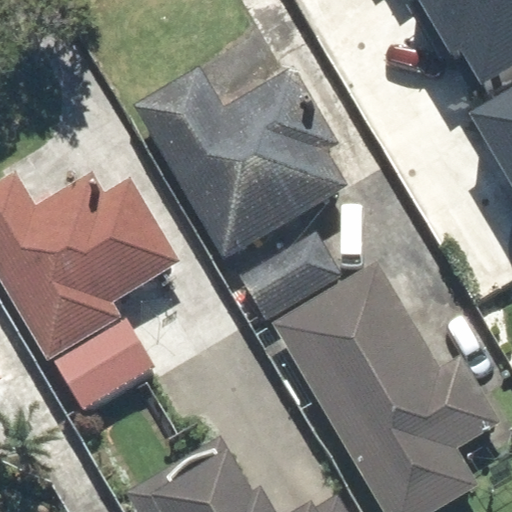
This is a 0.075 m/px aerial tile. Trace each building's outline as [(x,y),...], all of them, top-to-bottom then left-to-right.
[(511,0),(436,0),(498,99),(511,90),(511,0)] [(299,82),(229,122),(207,84),(147,118),(229,261),(275,235),(275,236),(359,188),(299,82)] [(511,107),(479,127),(511,181),(511,107)] [(0,197),(0,270),(81,413),(97,404),(100,408),(162,374),(125,305),(181,272),(133,192),(113,204),(100,182),(67,200),(42,213),(26,183),(0,197)] [(321,236),(246,277),(271,321),(345,280),(321,236)] [(383,272),(278,334),(384,511),(455,511),(508,481),(383,272)] [(352,511),(346,501),(328,511),(264,511),(228,450),(137,503),(142,511),(352,511)]
